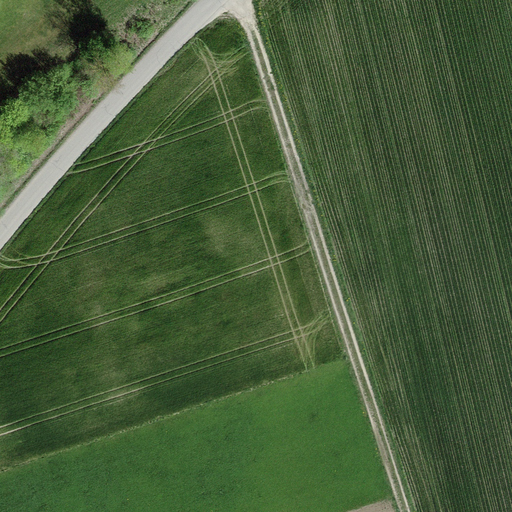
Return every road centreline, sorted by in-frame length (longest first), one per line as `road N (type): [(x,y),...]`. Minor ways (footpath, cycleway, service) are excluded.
road 1 (track): [(236,0),(398,511)]
road 2 (unclassified): [(0,234),(153,57),(215,0)]
